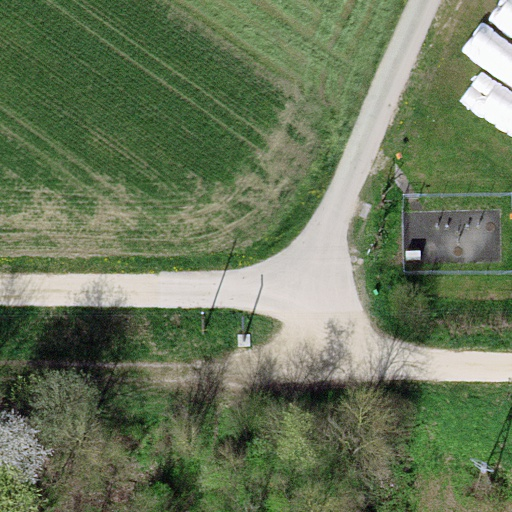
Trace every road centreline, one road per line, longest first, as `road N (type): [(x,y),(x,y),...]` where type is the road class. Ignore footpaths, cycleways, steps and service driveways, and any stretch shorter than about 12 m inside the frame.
road 1 (track): [(0,369),(237,366),(336,328)]
road 2 (track): [(0,289),(316,287)]
road 3 (track): [(316,287),(339,211),(431,0)]
road 4 (track): [(336,328),(410,357),(511,363)]
